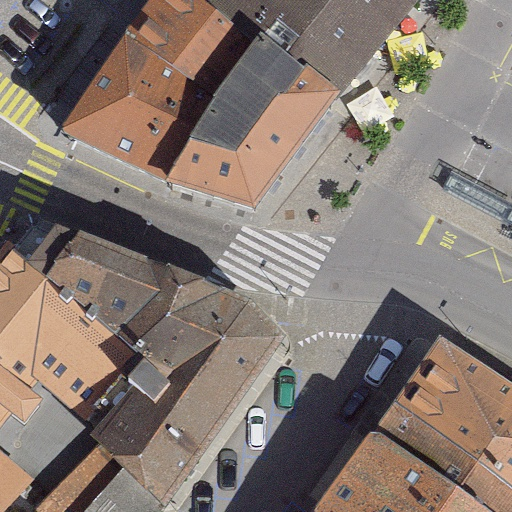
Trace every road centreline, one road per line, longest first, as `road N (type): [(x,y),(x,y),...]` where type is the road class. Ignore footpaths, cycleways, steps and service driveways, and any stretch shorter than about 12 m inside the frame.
road 1 (residential): [(362,270),(247,256),(149,227),(0,161)]
road 2 (residential): [(237,511),(342,339),(362,270)]
road 3 (residential): [(511,318),(439,283),(362,270)]
